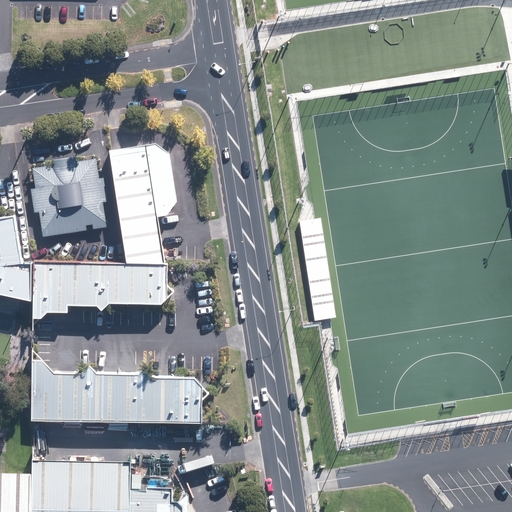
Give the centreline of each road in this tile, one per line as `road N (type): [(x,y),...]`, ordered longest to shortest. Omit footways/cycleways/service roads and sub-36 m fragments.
road 1 (secondary): [(224,83),(289,511)]
road 2 (residential): [(224,83),(4,108)]
road 3 (residential): [(0,85),(218,47)]
